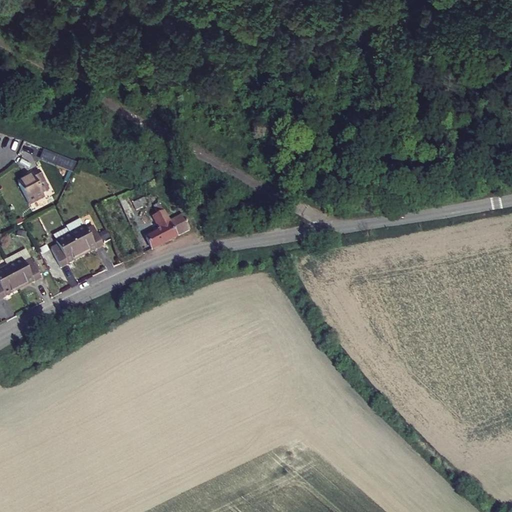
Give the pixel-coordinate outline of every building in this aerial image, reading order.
[(50,193),(41,175),(34,178),(34,180),(20,188),(30,207),(44,200),(43,197),(50,193)] [(135,214),(126,195),(116,199),(125,219),(133,214),(135,214)] [(178,237),(167,218),(161,208),(156,210),(158,215),(154,218),(161,231),(147,239),(153,250),(178,237)] [(133,214),(125,219),(128,225),(137,221),(133,214)] [(178,237),(191,230),(188,225),(189,225),(188,223),(189,222),(188,220),(187,221),(186,219),(185,220),(183,215),(174,220),(172,215),(167,218),(178,237)] [(87,231),(72,239),(83,260),(97,252),(98,253),(105,250),(95,231),(88,234),(87,231)] [(83,260),(72,239),(58,246),(59,249),(53,253),(63,271),(70,268),(69,266),(83,260)] [(23,264),(9,271),(19,291),(33,284),(34,286),(41,282),(32,263),(24,266),(23,264)] [(19,291),(9,271),(0,275),(0,302),(6,300),(5,299),(19,291)]
